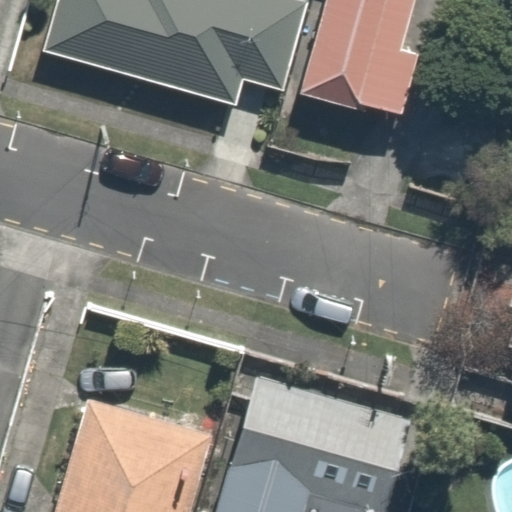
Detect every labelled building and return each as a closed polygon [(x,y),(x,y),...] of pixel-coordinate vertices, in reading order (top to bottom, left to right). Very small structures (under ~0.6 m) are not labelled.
[(300,0),(40,0),(28,44),(219,96),(228,63),(280,77),(300,0)] [(384,32),(392,0),(300,0),(280,77),(396,109),(414,41),(384,32)] [(457,111),(422,104),(407,175),(485,191),(507,85),(464,75),(457,111)] [(511,250),(499,294),(511,297),(511,310),(505,333),(511,334),(511,250)] [(364,511),(397,405),(242,359),(196,511),(364,511)] [(171,511),(197,423),(75,387),(38,511),(171,511)]
